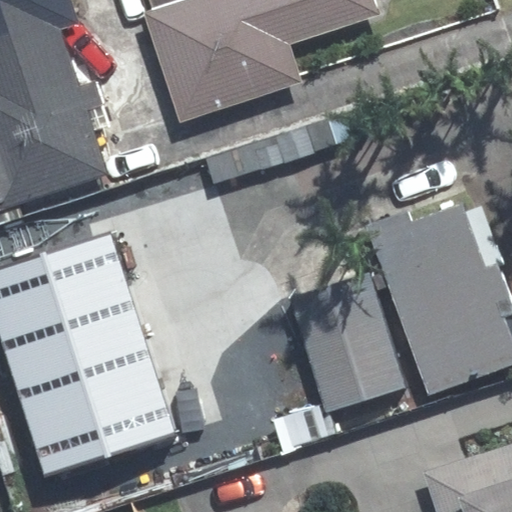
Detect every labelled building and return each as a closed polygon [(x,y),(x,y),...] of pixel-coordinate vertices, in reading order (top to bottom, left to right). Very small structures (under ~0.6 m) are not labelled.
[(83,0),(0,0),(0,211),(12,208),(14,212),(123,177),(103,112),(115,107),(107,84),(93,89),(75,31),(91,26),(83,0)] [(198,0),(169,9),(162,12),(198,122),(318,83),(306,44),(396,15),(391,0),(198,0)] [(184,171),(153,179),(161,209),(192,200),(184,171)] [(42,284),(8,293),(31,384),(179,347),(167,299),(177,296),(153,203),(29,235),(42,284)] [(426,215),(387,229),(450,397),(511,374),(511,251),(497,212),(485,216),(482,207),(430,227),(426,215)] [(0,236),(0,266),(10,264),(2,236),(0,236)] [(388,276),(310,299),(345,416),(423,392),(388,276)] [(324,380),(299,387),(308,419),(333,410),(324,380)] [(453,511),(511,511),(511,452),(441,477),(453,511)]
